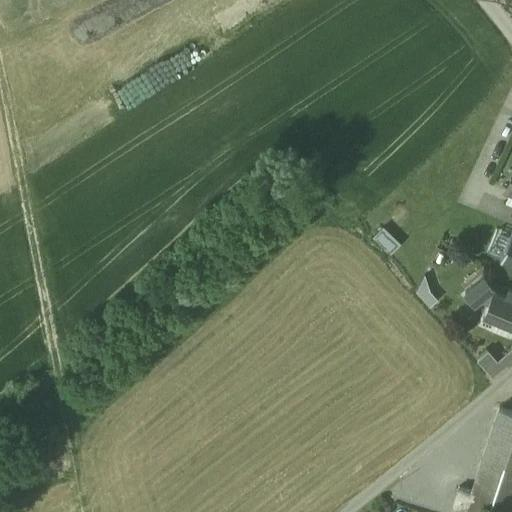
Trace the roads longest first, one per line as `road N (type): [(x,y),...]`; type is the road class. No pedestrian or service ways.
road 1 (track): [(92,511),(76,386),(0,58)]
road 2 (residential): [(511,367),(339,511)]
